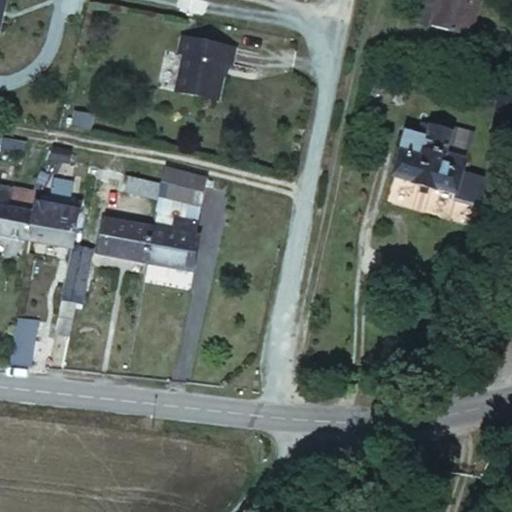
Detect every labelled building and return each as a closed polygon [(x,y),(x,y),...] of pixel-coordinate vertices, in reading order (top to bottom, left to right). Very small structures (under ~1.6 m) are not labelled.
[(470,0),(430,0),(423,30),(461,39),(470,0)] [(236,44),(184,34),(180,51),(185,52),(178,89),(220,97),(228,60),(233,61),(236,44)] [(65,106),(62,123),(82,127),(85,110),(65,106)] [(452,126),(417,117),(415,128),(398,124),(386,171),(451,189),(449,196),(478,203),(486,172),(464,166),(467,155),(447,149),(452,126)] [(42,160),(44,148),(31,146),(28,161),(42,164),(42,160)] [(56,150),(44,148),(42,160),(53,162),(56,150)] [(213,180),(168,171),(162,199),(208,209),(213,180)] [(158,183),(136,178),(133,192),(156,196),(158,183)] [(8,187),(0,185),(0,205),(5,206),(8,187)] [(0,235),(29,240),(34,212),(5,206),(0,205),(0,235)] [(83,217),(34,206),(34,212),(29,240),(75,250),(76,246),(83,217)] [(175,235),(154,231),(147,262),(194,272),(203,226),(178,220),(175,235)] [(147,262),(154,231),(114,222),(108,253),(147,262)] [(96,251),(76,246),(75,250),(63,302),(76,305),(83,307),(96,251)] [(76,305),(63,302),(55,338),(69,341),(76,305)] [(14,329),(9,365),(29,368),(35,333),(14,329)]
